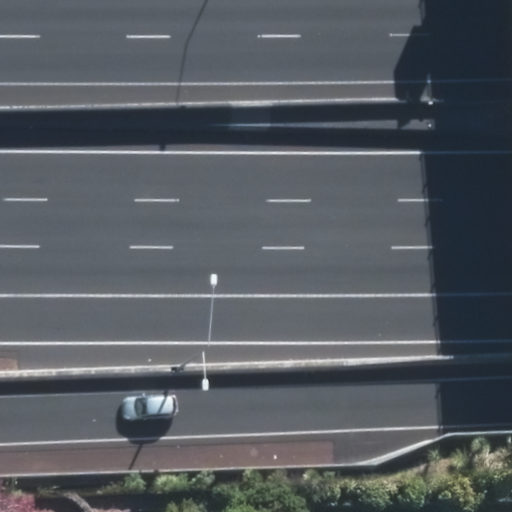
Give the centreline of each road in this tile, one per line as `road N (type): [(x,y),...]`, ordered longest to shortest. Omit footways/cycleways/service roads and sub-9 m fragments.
road 1 (motorway): [(511,360),(0,389)]
road 2 (motorway): [(0,20),(511,8)]
road 3 (motorway): [(511,173),(0,176)]
